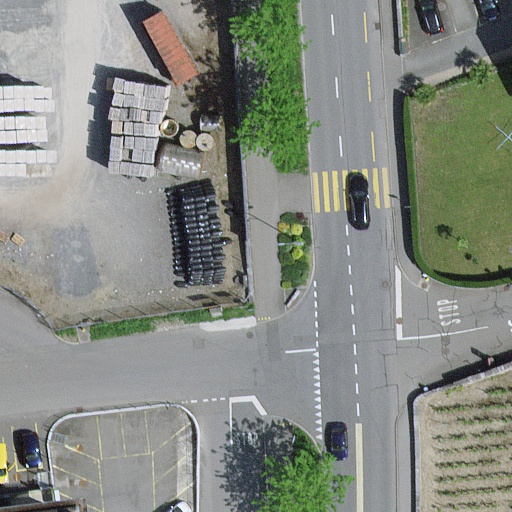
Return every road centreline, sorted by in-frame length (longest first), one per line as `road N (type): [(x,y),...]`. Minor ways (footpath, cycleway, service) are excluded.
road 1 (residential): [(0,392),(357,345)]
road 2 (secondary): [(357,345),(332,0)]
road 3 (secondary): [(360,511),(357,345)]
road 4 (residential): [(511,316),(357,345)]
